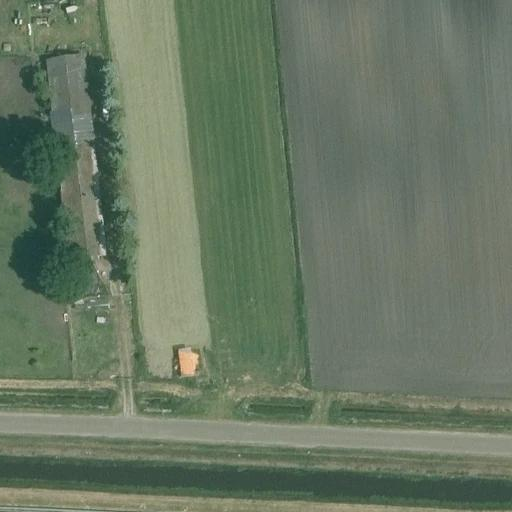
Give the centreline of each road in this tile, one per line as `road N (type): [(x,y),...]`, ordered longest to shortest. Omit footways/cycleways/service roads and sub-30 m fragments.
road 1 (unclassified): [(511,446),(0,424)]
road 2 (track): [(120,282),(129,429)]
